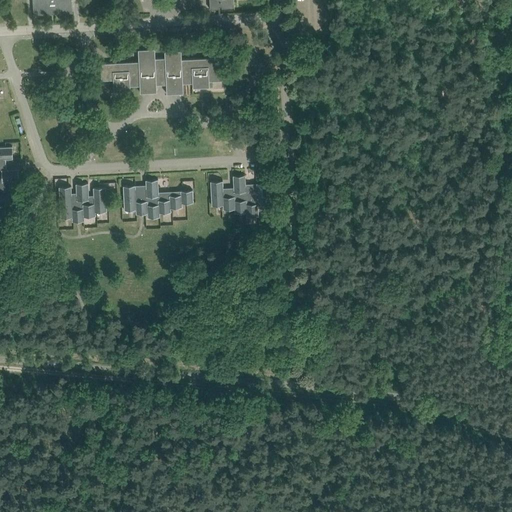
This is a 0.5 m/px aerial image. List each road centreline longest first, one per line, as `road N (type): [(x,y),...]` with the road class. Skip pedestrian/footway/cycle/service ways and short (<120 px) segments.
road 1 (track): [(0,369),(386,404),(511,438)]
road 2 (track): [(97,367),(118,511)]
